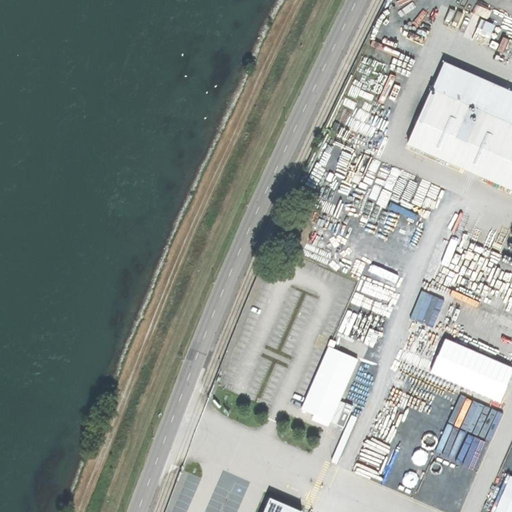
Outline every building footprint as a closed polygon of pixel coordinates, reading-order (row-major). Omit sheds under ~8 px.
[(503,35),(511,38),(511,22),(508,21),(503,35)] [(511,125),(432,90),(408,145),(511,190),(511,125)] [(329,356),(305,410),(345,427),(356,404),(344,399),(357,369),(329,356)] [(303,511),(305,510),(272,495),(264,511),(303,511)] [(498,511),(502,503),(489,500),(484,511),(498,511)]
